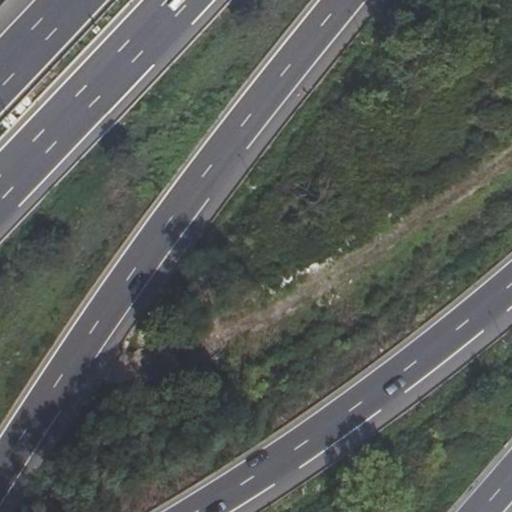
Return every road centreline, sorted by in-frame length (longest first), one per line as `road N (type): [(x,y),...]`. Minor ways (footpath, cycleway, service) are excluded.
road 1 (motorway): [(0,471),(100,316),(343,0)]
road 2 (motorway): [(210,511),(378,396),(511,287)]
road 3 (motorway): [(0,187),(176,0)]
